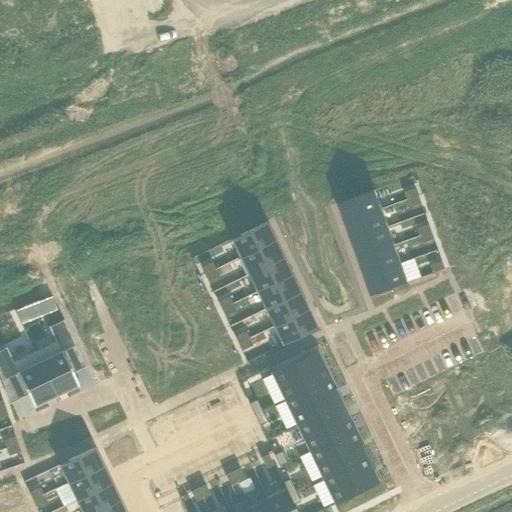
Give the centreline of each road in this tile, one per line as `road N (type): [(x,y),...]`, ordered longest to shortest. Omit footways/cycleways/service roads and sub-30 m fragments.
road 1 (residential): [(199,12),(16,64),(0,29)]
road 2 (residential): [(356,377),(421,510)]
